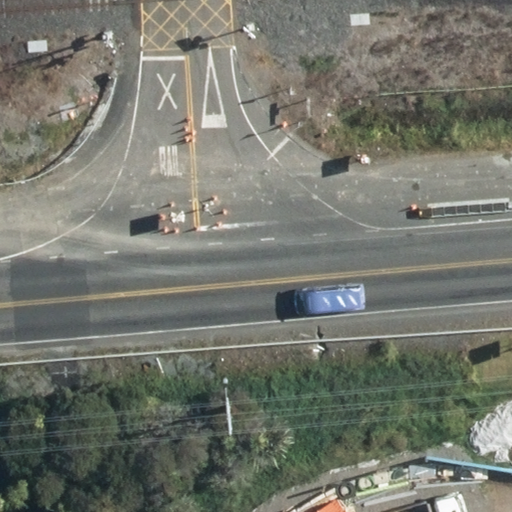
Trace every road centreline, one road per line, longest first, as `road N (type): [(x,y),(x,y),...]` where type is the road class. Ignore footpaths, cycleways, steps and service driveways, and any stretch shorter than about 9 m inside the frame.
road 1 (primary): [(511,231),(202,250)]
road 2 (residential): [(202,250),(190,0)]
road 3 (primary): [(202,250),(0,266)]
